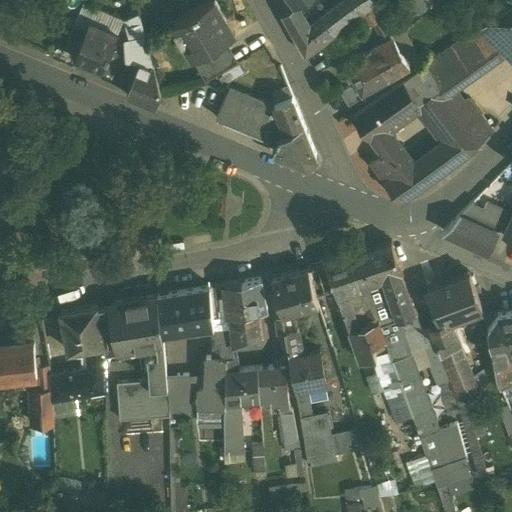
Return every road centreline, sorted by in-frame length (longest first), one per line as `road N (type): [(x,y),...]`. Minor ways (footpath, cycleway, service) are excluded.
road 1 (residential): [(0,316),(47,289),(276,247),(308,189)]
road 2 (secondary): [(0,58),(308,189)]
road 3 (residential): [(257,0),(319,108),(347,205)]
road 4 (secondary): [(414,216),(457,193),(511,133)]
